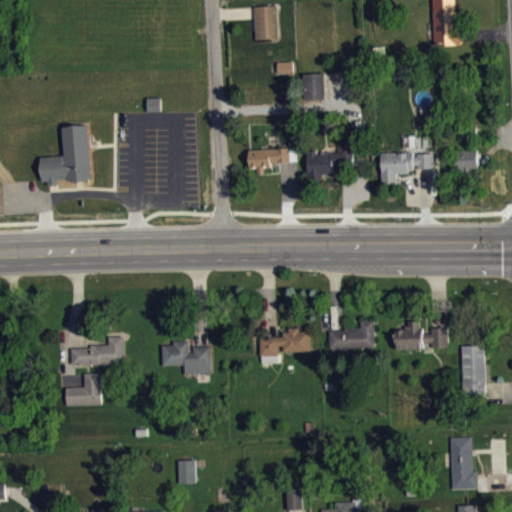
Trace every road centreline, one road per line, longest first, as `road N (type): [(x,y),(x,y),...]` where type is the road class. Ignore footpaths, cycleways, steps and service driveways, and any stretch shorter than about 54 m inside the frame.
road 1 (secondary): [(0,253),(511,242)]
road 2 (residential): [(216,248),(208,0)]
